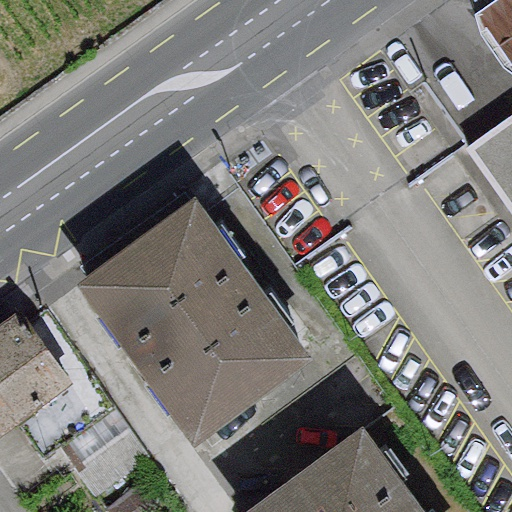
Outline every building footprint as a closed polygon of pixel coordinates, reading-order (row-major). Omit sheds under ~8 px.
[(511,0),(481,0),(511,44),(511,0)] [(511,123),(470,155),(511,212),(511,123)] [(80,277),(196,436),(315,349),(199,191),(80,277)] [(0,331),(0,407),(62,364),(26,313),(0,331)] [(234,511),(419,511),(353,423),(234,511)]
